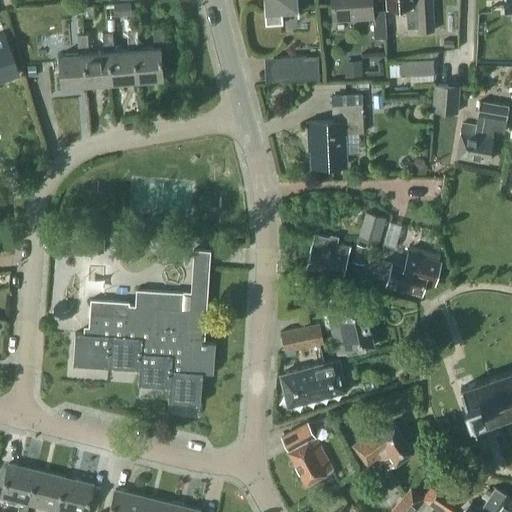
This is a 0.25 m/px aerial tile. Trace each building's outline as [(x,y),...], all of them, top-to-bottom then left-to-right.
[(263,0),(265,24),(282,23),(281,7),(297,6),(297,16),(299,16),(297,0),(263,0)] [(331,0),(333,18),(372,16),(374,37),(386,36),(384,9),(372,10),(371,0),(331,0)] [(385,0),(386,7),(405,6),(406,27),(416,27),(416,30),(432,30),(431,0),(385,0)] [(511,0),(503,0),(505,10),(511,9),(511,0)] [(115,16),(130,15),(129,1),(114,3),(115,16)] [(81,17),(93,16),(93,5),(80,5),(81,17)] [(154,46),(138,47),(134,48),(137,79),(163,76),(160,46),(164,46),(162,27),(152,28),(154,46)] [(128,48),(113,49),(109,50),(112,81),(137,79),(134,48),(138,47),(137,29),(127,30),(128,48)] [(103,50),(88,51),(84,52),(87,83),(112,81),(109,50),(113,49),(112,31),(102,32),(103,50)] [(84,52),(88,51),(87,33),(77,34),(78,52),(58,54),(61,85),(87,83),(84,52)] [(0,36),(0,63),(14,58),(6,34),(0,36)] [(318,61),(306,61),(306,55),(280,56),(281,80),(319,78),(318,61)] [(434,83),(433,57),(389,60),(390,76),(414,75),(415,84),(434,83)] [(362,75),(361,60),(344,61),(345,76),(362,75)] [(433,110),(458,112),(460,84),(435,83),(433,110)] [(382,106),(382,94),(374,94),(374,106),(382,106)] [(454,155),(486,160),(491,128),(502,130),(507,105),(477,100),(475,113),(483,114),(481,126),(460,122),(454,155)] [(345,164),(344,132),(363,131),(362,103),(331,104),(332,119),(308,120),(309,149),(312,149),(312,165),(345,164)] [(357,238),(378,244),(386,216),(365,210),(357,238)] [(399,248),(406,221),(393,218),(386,245),(399,248)] [(92,247),(102,248),(103,232),(93,231),(92,247)] [(306,265),(342,275),(349,246),(336,242),(337,239),(329,237),(314,233),(311,245),(306,265)] [(362,263),(366,246),(356,244),(352,261),(362,263)] [(434,283),(440,261),(407,252),(404,264),(382,259),(378,275),(387,278),(386,284),(421,293),(425,281),(434,283)] [(200,403),(202,372),(213,373),(215,342),(205,341),(205,340),(204,339),(206,308),(182,307),(183,292),(136,289),(135,304),(129,304),(129,301),(90,298),(88,332),(75,331),(73,363),(139,368),(138,383),(169,385),(168,400),(200,403)] [(340,307),(327,310),(337,353),(349,350),(350,351),(373,345),(363,301),(340,306),(340,307)] [(319,322),(280,330),(284,350),(323,341),(319,322)] [(339,358),(280,372),(287,404),(346,389),(339,358)] [(464,400),(469,414),(470,414),(474,426),(511,412),(511,368),(460,387),(465,399),(464,400)] [(288,449),(306,483),(325,472),(332,468),(307,421),(281,435),(289,449),(288,449)] [(352,442),(367,464),(378,456),(386,467),(412,450),(394,422),(378,433),(374,428),(352,442)] [(26,511),(29,502),(28,502),(36,469),(7,462),(0,492),(0,495),(20,500),(16,511),(26,511)] [(56,511),(57,509),(65,476),(36,469),(28,502),(29,502),(48,507),(46,511),(56,511)] [(65,476),(57,509),(67,511),(85,511),(93,483),(65,476)] [(450,511),(459,497),(435,481),(422,496),(410,486),(388,511),(409,511),(416,504),(422,508),(428,500),(443,511),(450,511)] [(511,511),(511,498),(495,486),(479,508),(469,501),(462,511),(511,511)] [(138,511),(143,495),(114,488),(108,511),(138,511)] [(168,511),(171,502),(143,495),(138,511),(168,511)] [(168,511),(198,511),(200,509),(171,502),(168,511)] [(333,511),(351,511),(345,503),(333,511)]
